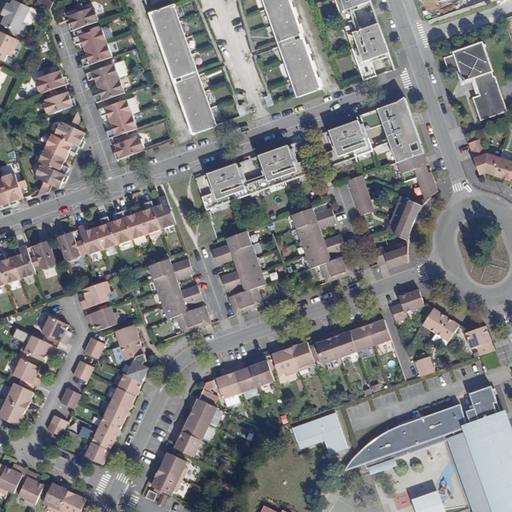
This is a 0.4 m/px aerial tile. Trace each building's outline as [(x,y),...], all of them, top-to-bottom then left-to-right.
[(3,13),(6,15),(2,24),(21,33),(25,23),(23,23),(30,7),(16,0),(5,0),(1,8),(4,10),(3,13)] [(50,0),(35,0),(34,2),(46,8),(47,8),(51,0),(50,0)] [(193,0),(200,14),(204,13),(198,0),(193,0)] [(246,16),(241,0),(240,0),(237,1),(242,18),(246,16)] [(298,97),(323,89),(304,37),(296,40),(295,36),(303,33),(291,0),(263,0),(265,4),(269,3),(270,8),(267,9),(271,21),(274,19),(276,24),(273,26),(277,37),(280,36),(282,41),(279,42),(284,58),(287,56),(289,62),(286,63),(290,74),(293,73),(295,78),(292,79),(298,97)] [(360,6),(371,2),(369,0),(335,0),(341,13),(360,6)] [(78,12),(84,10),(82,3),(76,5),(78,12)] [(179,16),(175,5),(151,13),(174,79),(181,76),(183,80),(175,83),(192,135),(218,126),(211,107),(208,109),(206,103),(209,102),(205,91),(202,92),(200,87),(204,86),(198,70),(195,72),(193,66),(196,65),(192,54),(189,55),(188,50),(191,49),(187,38),(184,39),(181,34),(185,33),(181,21),(178,22),(176,17),(179,16)] [(367,25),(359,28),(353,12),(361,9),(360,6),(341,13),(350,39),(352,37),(351,35),(368,29),(367,25)] [(84,10),(78,12),(68,15),(71,23),(68,24),(71,31),(97,21),(96,19),(98,18),(95,9),(93,10),(92,7),(84,10)] [(211,29),(204,13),(200,14),(207,31),(211,29)] [(247,35),(251,33),(246,16),(242,18),(247,35)] [(379,25),(368,29),(351,35),(352,37),(350,39),(359,65),(378,58),(389,54),(379,25)] [(84,51),(107,43),(101,27),(73,37),(76,45),(81,43),(84,51)] [(214,46),(218,45),(211,29),(207,31),(214,46)] [(0,58),(5,61),(8,54),(11,56),(18,39),(0,30),(0,58)] [(251,33),(247,35),(252,52),(255,51),(251,33)] [(453,55),(443,59),(448,72),(458,69),(460,76),(461,75),(470,80),(472,79),(473,79),(479,96),(472,98),(480,121),(507,112),(494,77),(493,77),(492,72),(493,72),(484,48),(485,46),(483,44),(482,42),(480,43),(478,42),(477,44),(453,53),(453,55)] [(107,43),(84,51),(87,57),(81,59),(83,66),(112,56),(107,43)] [(218,45),(214,46),(221,63),(225,61),(218,45)] [(365,81),(376,76),(372,64),(379,61),(378,58),(359,65),(365,81)] [(263,71),(259,61),(254,59),(259,73),(263,71)] [(122,61),(114,63),(86,73),(95,79),(97,86),(119,77),(127,75),(122,61)] [(221,66),(227,83),(231,82),(226,65),(221,66)] [(46,75),(52,73),(49,67),(43,70),(46,75)] [(51,89),(57,87),(69,83),(66,76),(63,77),(61,70),(52,73),(46,75),(37,79),(38,81),(37,82),(40,91),(42,90),(42,92),(51,89)] [(263,71),(259,73),(264,89),(268,87),(263,71)] [(125,92),(119,77),(97,86),(100,93),(94,95),(96,102),(125,92)] [(227,83),(233,100),(237,98),(231,82),(227,83)] [(53,97),(59,95),(57,87),(51,89),(53,97)] [(49,112),(50,114),(76,104),(74,98),(71,99),(68,92),(59,95),(53,97),(45,100),(46,102),(44,103),(48,112),(49,112)] [(134,96),(127,99),(99,109),(101,116),(107,114),(110,121),(132,113),(139,111),(134,96)] [(240,108),(237,98),(233,100),(240,118),(247,115),(244,106),(240,108)] [(399,163),(415,157),(425,153),(423,146),(421,147),(406,99),(383,107),(397,147),(393,148),(399,163)] [(397,147),(383,107),(359,115),(361,121),(364,130),(385,123),(393,148),(397,147)] [(72,125),(76,127),(81,117),(79,111),(72,125)] [(137,127),(132,113),(110,121),(112,128),(107,130),(109,137),(121,133),(128,131),(137,127)] [(57,132),(56,135),(79,146),(82,147),(85,140),(82,139),(86,132),(76,127),(72,125),(62,120),(56,132),(57,132)] [(331,132),(334,141),(341,161),(365,153),(363,148),(368,147),(364,130),(361,121),(331,132)] [(128,131),(121,133),(124,141),(130,139),(128,131)] [(79,146),(56,135),(52,133),(46,147),(67,157),(70,149),(76,152),(79,146)] [(117,159),(143,150),(143,148),(144,147),(141,138),(139,138),(138,136),(130,139),(124,141),(114,144),(117,151),(114,152),(117,159)] [(471,152),(484,146),(482,139),(468,144),(471,152)] [(329,165),(341,161),(334,141),(330,143),(332,150),(325,152),(329,165)] [(292,156),(288,146),(261,156),(264,166),(271,185),(294,177),(293,173),(297,172),(292,156)] [(487,154),(484,146),(471,152),(480,177),(486,173),(494,176),(499,158),(487,154)] [(43,163),(66,174),(69,167),(63,164),(67,157),(46,147),(39,161),(43,163)] [(311,171),(307,159),(298,162),(295,155),(292,156),(297,172),(299,175),(311,171)] [(416,160),(415,157),(399,163),(406,183),(419,178),(425,196),(424,198),(422,200),(421,201),(420,202),(419,204),(399,197),(386,232),(404,239),(404,240),(403,243),(403,245),(403,247),(385,253),(382,247),(373,251),(378,264),(386,261),(387,261),(390,268),(398,265),(409,261),(409,257),(408,252),(408,248),(409,243),(409,239),(410,234),(412,229),(414,224),(415,220),(418,215),(421,210),(424,206),(427,201),(431,197),(436,194),(439,191),(432,172),(430,172),(427,165),(429,164),(427,157),(416,160)] [(494,176),(509,181),(511,170),(511,162),(499,158),(494,176)] [(66,174),(43,163),(42,165),(41,164),(36,174),(37,175),(37,177),(46,181),(51,183),(60,187),(63,181),(65,182),(69,175),(66,174)] [(209,175),(212,184),(219,204),(242,196),(241,191),(246,190),(240,174),(237,165),(209,175)] [(260,167),(263,175),(247,181),(244,173),(240,174),(246,190),(247,194),(271,185),(264,166),(260,167)] [(3,178),(1,179),(11,206),(18,203),(17,200),(24,198),(21,188),(18,182),(15,174),(13,174),(12,173),(3,177),(3,178)] [(361,216),(375,211),(362,175),(349,180),(361,216)] [(11,206),(1,179),(0,179),(0,206),(3,205),(4,208),(11,206)] [(18,182),(21,188),(28,186),(26,179),(18,182)] [(51,183),(46,181),(40,195),(46,193),(51,183)] [(203,196),(208,208),(219,204),(212,184),(209,186),(212,193),(203,196)] [(162,205),(155,207),(162,229),(176,224),(167,196),(160,198),(162,205)] [(148,234),(162,229),(155,207),(152,201),(145,203),(147,210),(140,212),(148,234)] [(313,208),(292,215),(311,268),(320,265),(326,283),(341,277),(354,273),(348,255),(332,261),(331,257),(330,255),(346,250),(340,235),(325,241),(324,237),(322,232),(321,230),(337,224),(332,209),(316,215),(315,211),(313,208)] [(148,234),(140,212),(132,215),(130,209),(123,211),(133,239),(148,234)] [(111,222),(119,245),(133,239),(123,211),(116,214),(118,220),(111,222)] [(104,250),(119,245),(111,222),(109,216),(102,219),(104,225),(96,228),(104,250)] [(104,250),(96,228),(88,231),(86,224),(79,227),(84,239),(85,244),(89,255),(104,250)] [(256,288),(266,284),(247,231),(226,238),(228,243),(229,246),(213,251),(218,266),(234,260),(235,263),(236,267),(238,271),(221,277),(227,292),(243,286),(244,289),(245,291),(229,297),(235,315),(251,309),(262,305),(256,288)] [(64,232),(58,234),(67,261),(69,260),(70,262),(80,258),(79,257),(81,256),(78,247),(76,242),(73,232),(65,235),(64,232)] [(56,265),(58,265),(48,238),(41,240),(42,243),(35,246),(38,255),(40,260),(43,269),(46,268),(47,270),(56,265)] [(22,254),(14,257),(22,278),(37,273),(33,262),(32,258),(27,245),(20,248),(22,254)] [(22,278),(14,257),(6,259),(4,253),(0,254),(0,264),(7,284),(22,278)] [(198,285),(182,291),(181,287),(179,282),(178,280),(194,274),(189,260),(173,265),(172,262),(171,258),(158,263),(150,266),(169,319),(177,316),(183,334),(195,329),(211,323),(205,306),(189,311),(188,308),(187,305),(203,300),(198,285)] [(84,308),(110,299),(107,293),(111,291),(108,281),(99,283),(83,289),(85,295),(88,296),(88,298),(81,301),(84,308)] [(425,305),(419,290),(400,296),(402,304),(390,308),(395,322),(407,318),(405,312),(425,305)] [(89,323),(96,320),(97,323),(96,325),(98,331),(122,323),(118,312),(114,313),(112,306),(86,315),(89,323)] [(423,324),(436,333),(447,317),(434,308),(423,324)] [(43,323),(47,326),(43,333),(60,341),(67,345),(70,337),(64,334),(65,331),(66,331),(69,325),(47,314),(43,323)] [(447,317),(436,333),(449,341),(459,325),(447,317)] [(372,318),(365,321),(374,346),(391,340),(384,320),(378,322),(374,323),(372,318)] [(374,346),(365,321),(358,323),(360,328),(356,330),(350,332),(357,352),(374,346)] [(121,346),(140,339),(135,325),(116,331),(121,346)] [(481,355),(495,350),(486,326),(469,333),(467,333),(472,349),(478,347),(481,355)] [(339,330),(331,333),(340,358),(357,352),(350,332),(344,334),(340,335),(339,330)] [(340,358),(331,333),(324,335),(326,340),(322,342),(316,344),(323,364),(340,358)] [(46,356),(46,353),(47,351),(54,354),(57,347),(33,335),(29,343),(26,341),(22,351),(44,361),(46,356)] [(91,339),(89,345),(100,350),(103,345),(91,339)] [(145,354),(140,339),(121,346),(126,361),(137,357),(145,354)] [(298,345),(290,347),(298,371),(310,367),(309,364),(315,362),(308,342),(298,345)] [(100,350),(89,345),(86,351),(97,356),(100,350)] [(298,371),(290,347),(272,354),(279,375),(284,373),(286,376),(298,371)] [(147,361),(145,354),(137,357),(128,375),(143,382),(150,368),(144,365),(144,362),(147,361)] [(257,365),(250,367),(258,387),(275,381),(270,367),(268,361),(266,356),(255,360),(257,365)] [(417,369),(432,364),(429,356),(415,362),(417,369)] [(42,379),(35,376),(36,374),(38,372),(41,367),(19,357),(15,366),(18,368),(14,375),(39,387),(42,379)] [(80,363),(78,368),(89,374),(92,368),(80,363)] [(240,393),(258,387),(250,367),(245,369),(243,364),(239,365),(232,368),(240,393)] [(432,364),(417,369),(420,377),(435,372),(432,364)] [(89,374),(78,368),(75,374),(86,380),(89,374)] [(239,394),(240,393),(232,368),(225,370),(226,375),(223,377),(217,379),(224,399),(226,398),(229,407),(242,402),(239,394)] [(136,396),(143,382),(128,375),(125,374),(118,388),(136,396)] [(207,390),(217,388),(216,381),(205,383),(207,390)] [(4,398),(28,410),(31,402),(35,392),(16,383),(13,388),(10,386),(4,398)] [(470,409),(466,411),(471,424),(468,426),(460,403),(421,417),(419,413),(411,416),(412,420),(397,425),(393,427),(389,429),(384,431),(380,433),(376,436),(374,438),(370,440),(367,443),(363,447),(360,450),(359,451),(363,464),(365,469),(393,459),(450,439),(474,505),(490,500),(491,502),(493,503),(494,504),(495,504),(497,505),(499,505),(500,511),(493,511),(511,511),(511,444),(503,420),(499,421),(498,416),(502,415),(491,385),(469,393),(471,397),(474,408),(470,409)] [(112,401),(130,410),(136,396),(118,388),(112,401)] [(65,395),(76,401),(79,395),(67,390),(65,395)] [(74,406),(76,401),(65,395),(62,401),(74,406)] [(191,415),(211,425),(219,409),(199,399),(194,396),(191,403),(195,406),(194,409),(191,415)] [(0,417),(18,427),(28,410),(4,398),(0,406),(0,410),(2,411),(0,415),(0,417)] [(130,410),(112,401),(105,415),(123,423),(130,410)] [(335,412),(293,427),(301,450),(318,443),(316,436),(322,434),(324,441),(329,455),(348,448),(335,412)] [(99,428),(117,437),(123,423),(105,415),(99,428)] [(211,425),(191,415),(188,421),(187,424),(182,422),(179,429),(203,441),(211,425)] [(52,422),(63,428),(66,422),(55,416),(52,422)] [(61,433),(63,428),(52,422),(49,427),(61,433)] [(79,435),(88,439),(92,432),(82,427),(79,435)] [(117,437),(99,428),(93,442),(110,451),(117,437)] [(203,441),(179,429),(175,436),(180,438),(178,442),(175,448),(195,457),(203,441)] [(322,434),(316,436),(318,443),(324,441),(322,434)] [(110,451),(93,442),(86,455),(104,464),(110,451)] [(347,467),(345,470),(363,464),(359,451),(356,454),(354,458),(351,461),(349,464),(347,467)] [(168,453),(159,469),(183,480),(189,468),(186,467),(188,462),(172,454),(168,453)] [(394,462),(393,459),(367,469),(368,471),(394,462)] [(7,466),(3,475),(0,480),(0,490),(6,493),(7,489),(15,493),(21,480),(26,468),(19,465),(16,472),(13,471),(12,469),(7,466)] [(21,480),(26,482),(31,471),(26,468),(21,480)] [(183,480),(159,469),(156,476),(157,477),(153,486),(162,491),(172,495),(175,490),(178,491),(183,480)] [(31,471),(26,482),(19,495),(27,499),(26,502),(35,507),(45,484),(40,482),(37,482),(35,481),(39,474),(31,471)] [(58,511),(60,511),(71,490),(63,486),(63,487),(53,483),(51,487),(44,502),(50,504),(48,507),(58,511)] [(81,511),(88,499),(71,490),(60,511),(81,511)] [(149,490),(146,497),(154,501),(158,494),(149,490)] [(491,502),(490,500),(474,505),(476,511),(493,511),(500,511),(499,505),(497,505),(495,504),(494,504),(493,503),(491,502)] [(444,508),(442,503),(416,511),(444,508)]
